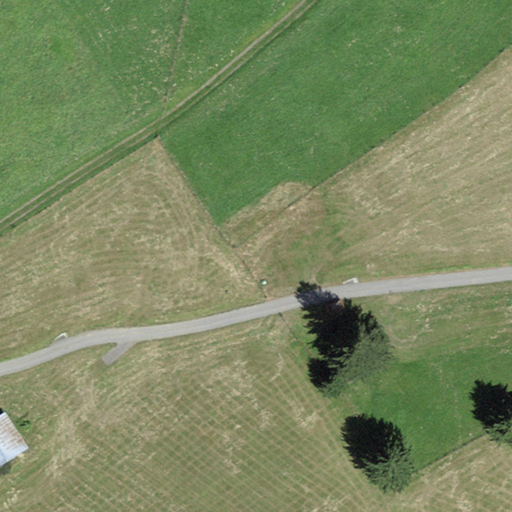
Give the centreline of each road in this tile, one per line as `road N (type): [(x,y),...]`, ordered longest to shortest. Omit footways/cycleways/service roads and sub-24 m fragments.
road 1 (unclassified): [(0,369),(98,337),(511,273)]
road 2 (track): [(312,0),(173,115),(0,225)]
